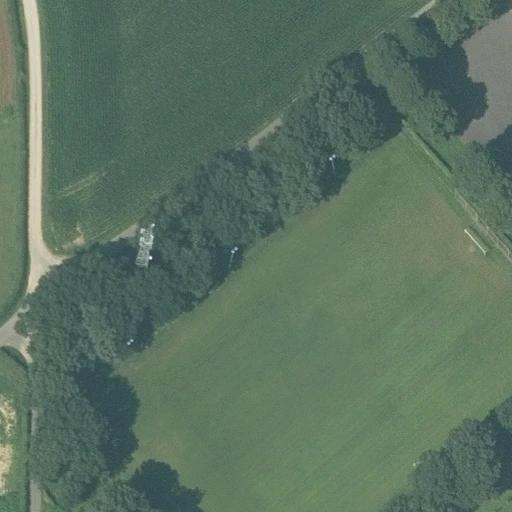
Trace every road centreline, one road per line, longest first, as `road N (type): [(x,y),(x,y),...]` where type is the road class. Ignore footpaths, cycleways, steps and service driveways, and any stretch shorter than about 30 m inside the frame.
road 1 (unclassified): [(35,301),(448,0)]
road 2 (track): [(35,301),(34,117),(23,0)]
road 3 (unclassified): [(33,511),(35,301)]
